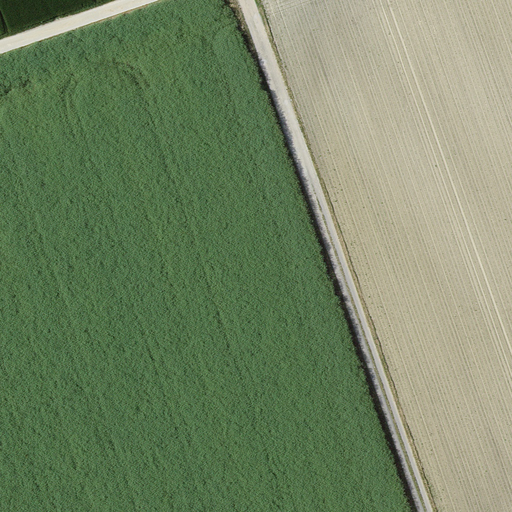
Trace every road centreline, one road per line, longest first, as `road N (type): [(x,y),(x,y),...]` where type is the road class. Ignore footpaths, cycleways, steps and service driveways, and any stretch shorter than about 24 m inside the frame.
road 1 (track): [(248,0),(427,511)]
road 2 (track): [(148,0),(0,50)]
